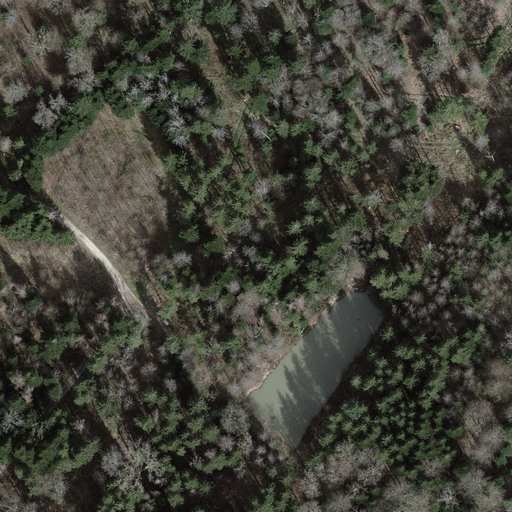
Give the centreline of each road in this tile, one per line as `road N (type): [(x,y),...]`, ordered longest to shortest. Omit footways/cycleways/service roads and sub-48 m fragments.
road 1 (track): [(0,473),(68,399),(123,303),(117,278),(80,236),(0,181)]
road 2 (track): [(122,289),(289,457)]
